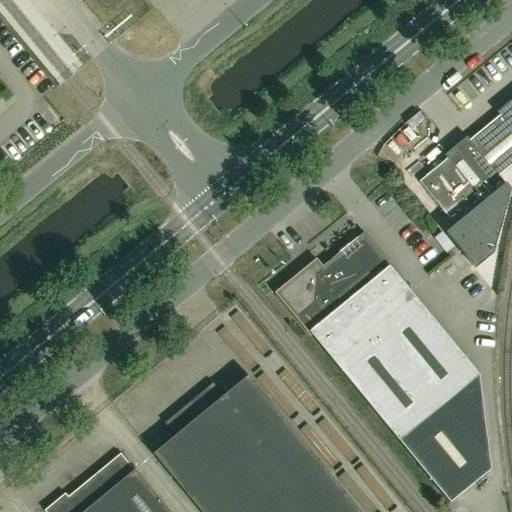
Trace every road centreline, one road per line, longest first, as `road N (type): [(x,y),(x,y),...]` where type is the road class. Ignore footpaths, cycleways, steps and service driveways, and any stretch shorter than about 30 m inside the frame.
road 1 (unclassified): [(0,445),(511,14)]
road 2 (tertiary): [(235,183),(458,0)]
road 3 (tertiary): [(0,378),(207,206)]
road 4 (unclassified): [(0,211),(138,96)]
road 5 (unclassified): [(138,96),(256,0)]
road 6 (unclassified): [(235,183),(180,122),(138,96)]
road 7 (unclassified): [(138,96),(207,206)]
